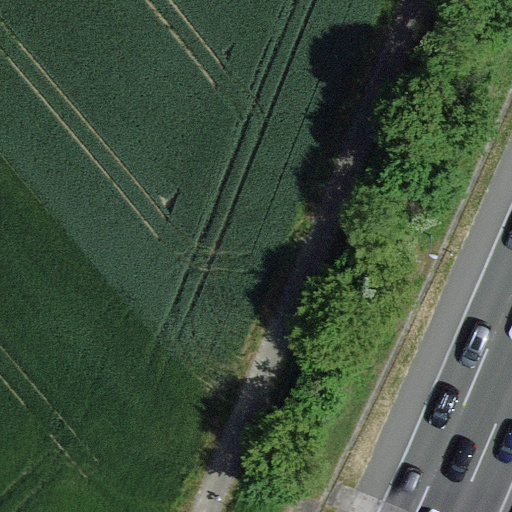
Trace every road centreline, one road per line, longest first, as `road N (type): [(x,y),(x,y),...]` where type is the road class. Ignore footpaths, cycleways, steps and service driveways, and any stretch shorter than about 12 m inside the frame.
road 1 (track): [(422,0),(215,511)]
road 2 (motorway): [(511,343),(440,511)]
